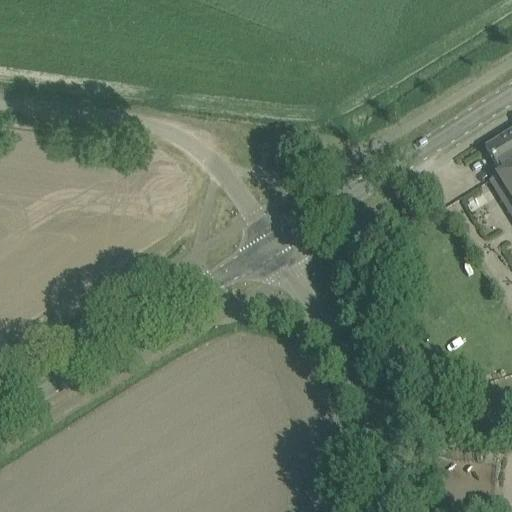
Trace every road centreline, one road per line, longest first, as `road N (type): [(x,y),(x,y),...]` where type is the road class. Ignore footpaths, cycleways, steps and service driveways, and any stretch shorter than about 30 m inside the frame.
road 1 (unclassified): [(267,248),(218,169),(175,134),(0,100)]
road 2 (tertiary): [(0,415),(267,248)]
road 3 (unclassified): [(372,511),(366,418),(343,363),(267,248)]
road 4 (tertiary): [(267,248),(511,94)]
